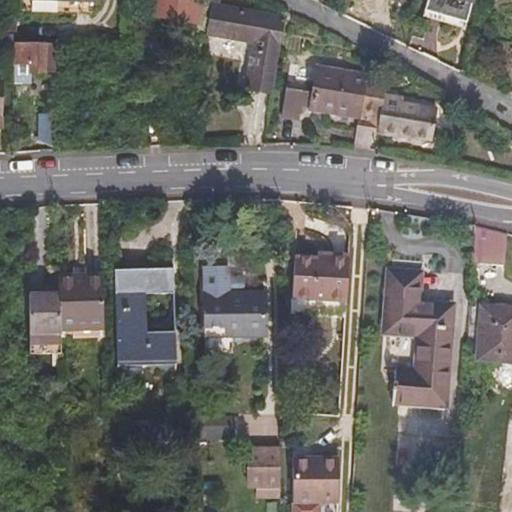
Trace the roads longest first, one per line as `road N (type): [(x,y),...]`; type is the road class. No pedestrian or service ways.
road 1 (residential): [(0,187),(272,179),(511,206)]
road 2 (residential): [(280,0),(510,117)]
